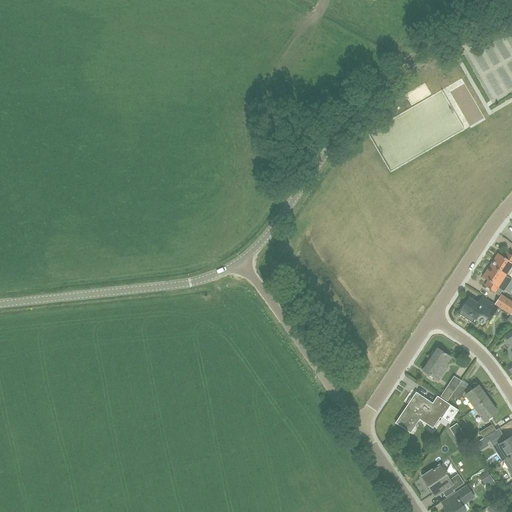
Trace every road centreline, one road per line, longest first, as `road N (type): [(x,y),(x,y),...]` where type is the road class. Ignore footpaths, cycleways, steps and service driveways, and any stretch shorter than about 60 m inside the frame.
road 1 (unclassified): [(0,304),(190,282),(240,261)]
road 2 (unclassified): [(240,261),(382,86)]
road 3 (unclassified): [(357,426),(240,261)]
road 4 (unclassified): [(509,0),(399,65),(382,86)]
road 5 (unclassified): [(382,86),(511,11)]
road 6 (residential): [(431,316),(511,202)]
road 7 (residential): [(357,426),(431,316)]
